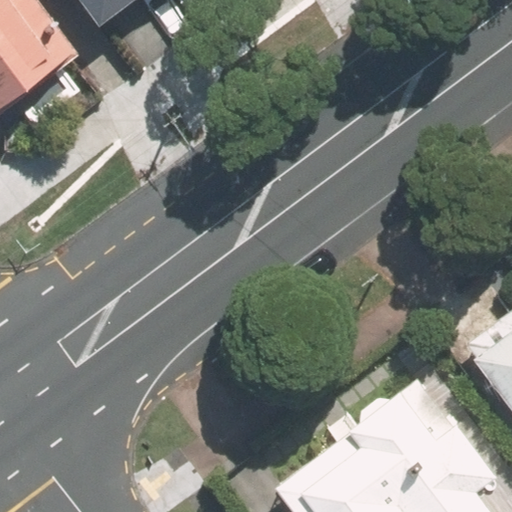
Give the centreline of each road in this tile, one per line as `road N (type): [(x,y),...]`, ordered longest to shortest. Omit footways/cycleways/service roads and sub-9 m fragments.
road 1 (secondary): [(511,18),(0,401)]
road 2 (residential): [(72,511),(0,416)]
